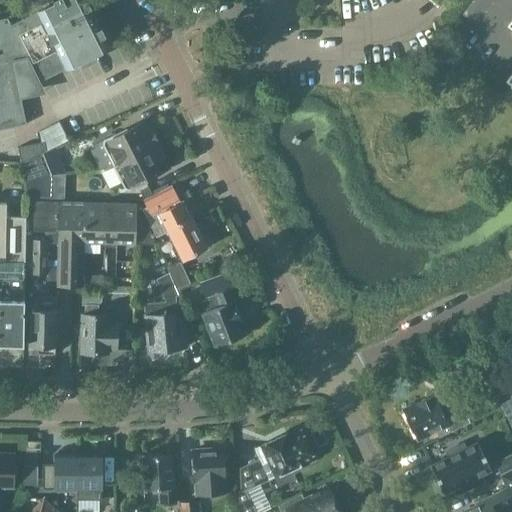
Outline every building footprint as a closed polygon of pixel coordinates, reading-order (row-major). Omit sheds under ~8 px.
[(7,19),(0,20),(0,130),(26,125),(22,106),(20,93),(39,83),(64,71),(102,52),(105,50),(109,48),(84,0),(53,0),(52,1),(54,4),(11,26),(7,19)] [(67,140),(58,122),(38,132),(48,150),(67,140)] [(106,168),(113,167),(159,145),(147,122),(122,134),(121,132),(106,140),(95,145),(96,148),(91,151),(99,169),(101,169),(105,167),(106,168)] [(43,143),(17,148),(20,164),(46,152),(45,152),(43,143)] [(159,145),(119,165),(126,179),(121,182),(124,187),(127,190),(132,190),(146,183),(145,181),(170,168),(159,145)] [(22,165),(24,182),(52,177),(43,155),(22,165)] [(27,199),(31,199),(50,199),(52,177),(24,182),(26,192),(27,199)] [(147,208),(143,210),(156,237),(167,232),(182,260),(194,254),(206,248),(204,245),(209,243),(202,229),(197,231),(190,218),(187,211),(183,203),(176,207),(174,204),(180,201),(172,186),(170,187),(152,197),(145,201),(144,201),(147,208)] [(58,233),(58,202),(59,199),(50,199),(31,199),(30,232),(58,233)] [(58,202),(58,233),(56,288),(83,288),(84,244),(135,245),(137,204),(58,202)] [(0,345),(23,346),(25,301),(24,301),(24,273),(25,240),(25,218),(6,217),(6,204),(0,203),(0,345)] [(137,245),(155,245),(155,244),(144,216),(137,216),(137,245)] [(32,241),(31,273),(31,275),(46,276),(47,241),(32,241)] [(186,311),(171,278),(169,274),(160,279),(162,283),(158,285),(164,298),(164,303),(144,305),(149,352),(186,348),(184,328),(181,328),(180,314),(186,311)] [(204,311),(216,346),(245,336),(241,326),(243,326),(229,290),(224,277),(200,286),(205,299),(208,298),(209,300),(201,303),(204,311)] [(81,294),(81,305),(102,304),(101,293),(81,294)] [(57,297),(32,296),(31,354),(55,355),(57,297)] [(110,315),(98,315),(97,306),(85,306),(85,315),(82,315),(81,354),(108,354),(108,351),(116,351),(116,335),(110,335),(110,315)] [(485,371),(464,381),(469,393),(483,386),(489,399),(496,396),(511,428),(511,427),(511,381),(508,374),(491,382),(485,371)] [(442,398),(437,401),(435,395),(403,412),(417,440),(428,435),(430,440),(438,435),(439,437),(451,431),(452,432),(470,423),(458,401),(446,407),(442,398)] [(288,434),(254,449),(259,460),(269,480),(298,467),(299,469),(310,464),(309,462),(314,459),(302,432),(289,438),(288,434)] [(27,457),(40,458),(41,442),(27,442),(27,457)] [(449,457),(430,466),(431,469),(444,494),(474,479),(491,471),(477,443),(465,449),(463,444),(446,452),(449,457)] [(223,448),(197,450),(197,452),(192,452),(194,485),(195,497),(211,496),(226,495),(223,448)] [(0,453),(0,489),(14,490),(15,454),(0,453)] [(511,454),(496,463),(502,474),(511,469),(511,454)] [(54,491),(77,491),(77,455),(55,455),(55,465),(43,465),(42,490),(54,490),(54,491)] [(77,501),(101,501),(101,456),(77,455),(77,491),(77,501)] [(144,457),(145,472),(141,472),(142,492),(144,492),(144,491),(158,490),(160,506),(177,505),(175,477),(172,477),(171,456),(144,457)] [(511,511),(511,507),(510,504),(511,503),(511,471),(501,477),(506,488),(503,489),(473,503),(476,508),(466,511),(511,511)] [(240,493),(239,494),(238,511),(264,511),(270,510),(258,485),(245,491),(240,493)] [(341,511),(334,498),(330,489),(313,497),(310,494),(306,496),(303,493),(275,506),(278,511),(341,511)] [(58,511),(44,500),(33,511),(58,511)] [(180,504),(180,511),(201,511),(200,503),(180,504)]
